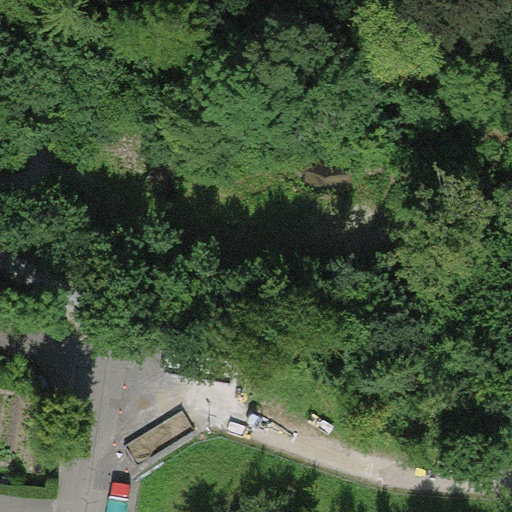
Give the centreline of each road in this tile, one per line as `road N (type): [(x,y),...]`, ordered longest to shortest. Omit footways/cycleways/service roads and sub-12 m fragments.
road 1 (residential): [(0,353),(145,388)]
road 2 (residential): [(85,511),(94,442),(145,388)]
